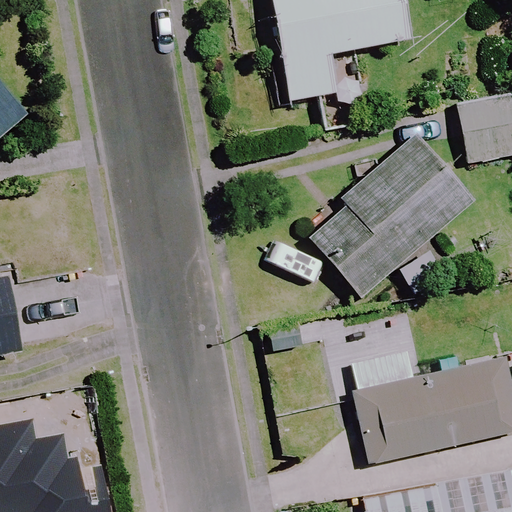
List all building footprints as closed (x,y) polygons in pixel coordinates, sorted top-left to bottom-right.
[(401,46),(395,0),(264,0),(278,105),(331,98),(326,56),(401,46)] [(0,140),(27,112),(0,86),(0,140)] [(511,102),(495,105),(494,96),(454,103),(464,166),(511,157),(511,102)] [(306,244),(356,302),(391,271),(413,296),(445,268),(424,243),(466,207),(411,143),(341,204),(346,210),(306,244)] [(0,282),(0,358),(14,356),(1,282),(0,282)] [(411,382),(405,353),(344,366),(367,473),(511,441),(511,400),(504,362),(411,382)] [(0,511),(43,511),(29,432),(0,437),(0,511)] [(438,511),(435,489),(355,501),(356,511),(438,511)]
